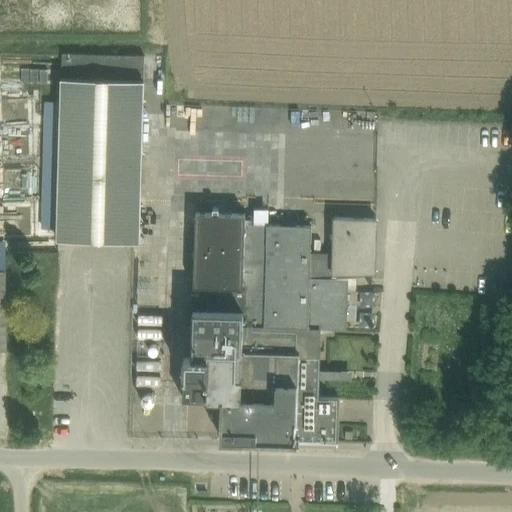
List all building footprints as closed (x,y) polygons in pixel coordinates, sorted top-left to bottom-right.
[(62,77),(58,238),(139,240),(145,54),(63,51),(62,77)] [(349,278),(338,277),(338,272),(333,272),(335,218),(311,218),(310,223),(246,222),(246,208),(196,207),(194,289),(193,357),(185,357),(184,399),(223,400),(221,438),(226,438),(226,440),(254,440),(254,439),(261,439),(339,441),(340,397),(319,396),(321,328),(347,329),(349,278)] [(335,218),(333,272),(338,272),(376,272),(378,217),(335,215),(335,218)] [(454,393),(453,413),(478,414),(479,394),(454,393)] [(481,441),(481,429),(464,429),(464,441),(481,441)]
